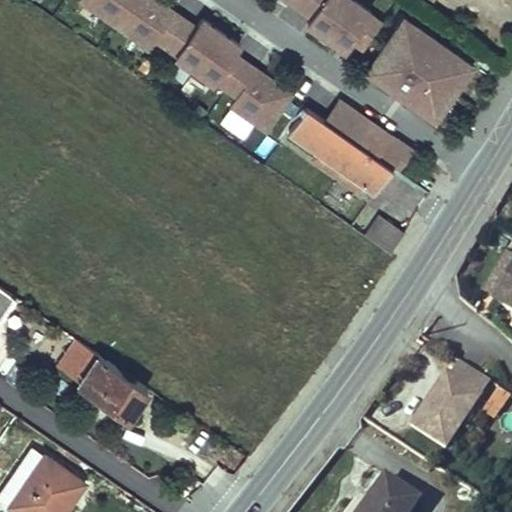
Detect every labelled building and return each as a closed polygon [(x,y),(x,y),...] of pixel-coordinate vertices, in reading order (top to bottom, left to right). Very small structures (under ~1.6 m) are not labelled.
[(81,0),(114,23),(129,0),(81,0)] [(167,5),(159,0),(129,0),(114,23),(148,47),(157,33),(174,10),(167,5)] [(289,0),(289,1),(300,8),(305,0),(289,0)] [(305,0),(300,8),(311,16),(322,0),(305,0)] [(350,0),(322,0),(311,16),(307,22),(326,35),(350,0)] [(371,11),(355,0),(350,0),(326,35),(345,48),(351,39),(367,16),(371,11)] [(174,10),(157,33),(168,41),(185,18),(174,10)] [(367,16),(351,39),(363,47),(379,25),(367,16)] [(194,68),(221,31),(202,17),(196,26),(180,49),(175,55),(194,68)] [(196,26),(185,18),(168,41),(180,49),(196,26)] [(415,23),(408,19),(398,35),(404,39),(415,23)] [(415,23),(404,39),(398,35),(371,72),(440,119),(466,81),(459,76),(469,61),(415,23)] [(240,44),(221,31),(194,68),(213,82),(218,75),(234,52),(240,44)] [(245,60),(234,52),(218,75),(229,83),(245,60)] [(245,60),(229,83),(240,91),(256,68),(245,60)] [(476,66),(469,61),(459,76),(466,81),(476,66)] [(266,128),(291,92),(256,68),(240,91),(231,104),(266,128)] [(375,191),(392,166),(360,144),(306,106),(289,130),(317,150),(361,181),(375,191)] [(375,123),(360,144),(392,166),(407,145),(375,123)] [(361,181),(317,150),(312,157),(357,188),(361,181)] [(404,231),(380,214),(366,235),(390,252),(404,231)] [(492,300),(511,268),(511,257),(507,254),(482,294),(492,300)] [(511,268),(492,300),(511,312),(511,268)] [(0,319),(16,296),(0,285),(0,319)] [(80,379),(98,352),(75,337),(57,363),(80,379)] [(147,386),(98,352),(80,379),(78,381),(119,409),(129,395),(137,401),(147,386)] [(450,376),(445,373),(432,393),(435,395),(432,400),(429,398),(410,426),(445,449),(489,383),(459,363),(450,376)] [(509,396),(498,388),(481,413),(493,420),(509,396)] [(129,395),(119,409),(127,415),(137,401),(129,395)] [(0,497),(10,504),(45,454),(32,445),(0,490),(0,497)] [(21,511),(62,511),(84,481),(45,454),(10,504),(21,511)] [(409,511),(417,501),(384,478),(359,511),(409,511)]
